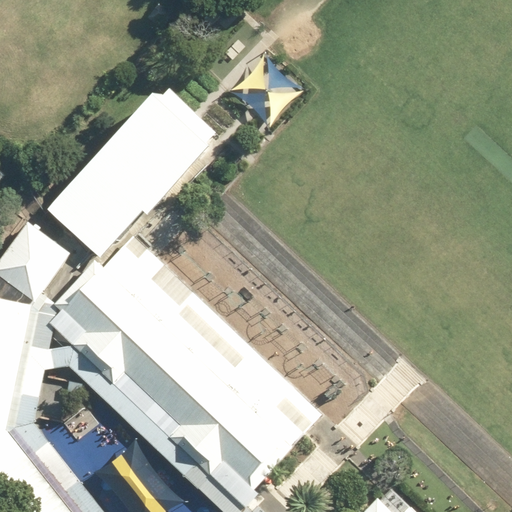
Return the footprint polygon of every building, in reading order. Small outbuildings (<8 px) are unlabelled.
[(51,86),(80,59),(62,39),(33,67),(51,86)] [(199,112),(155,71),(41,192),(85,233),(199,112)] [(0,265),(28,286),(67,234),(24,203),(0,236),(0,265)] [(226,466),(255,492),(324,416),(188,294),(178,304),(120,252),(106,267),(99,260),(58,306),(87,332),(74,345),(117,384),(127,373),(186,426),(175,438),(217,476),(226,466)] [(0,511),(71,511),(2,423),(29,297),(0,290),(0,511)] [(401,511),(383,495),(366,511),(401,511)]
